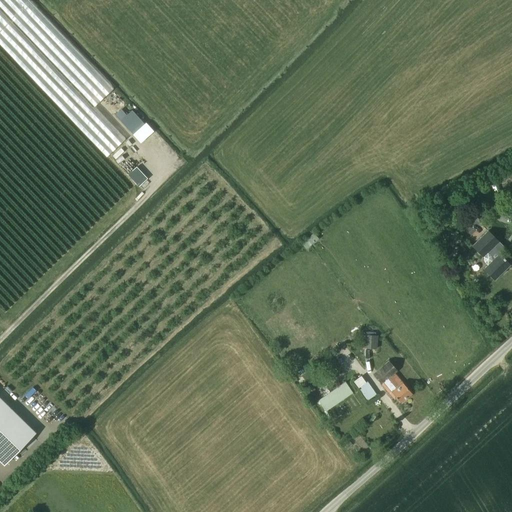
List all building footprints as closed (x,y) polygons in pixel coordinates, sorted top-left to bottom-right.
[(134,134),(138,131),(162,158),(171,150),(134,109),(128,114),(122,108),(116,114),(134,134)] [(137,166),(129,175),(141,186),(149,177),(137,166)] [(487,231),(472,246),(483,257),(484,262),(488,265),(484,269),(495,280),(510,265),(493,248),(499,242),(487,231)] [(314,233),(301,243),(306,249),(319,239),(314,233)] [(365,334),(364,348),(377,349),(378,336),(377,335),(378,332),(366,332),(366,334),(365,334)] [(372,374),(382,385),(394,399),(396,398),(401,404),(413,394),(395,374),(398,371),(389,360),(372,374)] [(361,376),(354,381),(367,401),(376,394),(367,381),(366,382),(361,376)] [(352,393),(346,383),(319,401),(326,411),(352,393)] [(35,398),(40,392),(33,386),(28,392),(35,398)] [(0,456),(7,463),(33,436),(0,403),(0,456)]
